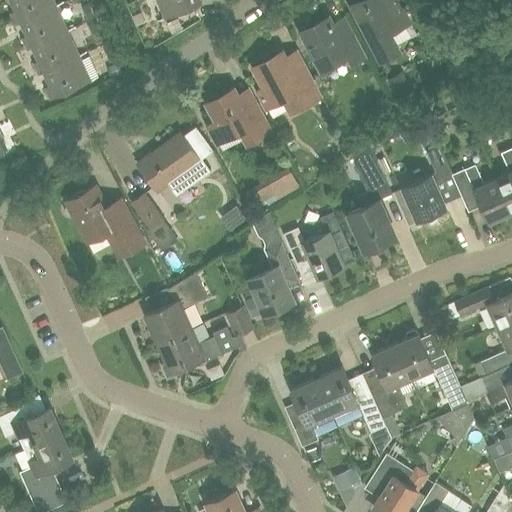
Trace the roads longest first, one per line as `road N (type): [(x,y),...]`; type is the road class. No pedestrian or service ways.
road 1 (residential): [(222,430),(255,353),(445,265),(511,248)]
road 2 (residential): [(222,430),(92,378),(41,268),(32,255),(0,244)]
road 3 (residential): [(59,149),(255,3)]
road 4 (residential): [(311,511),(273,447),(222,430)]
